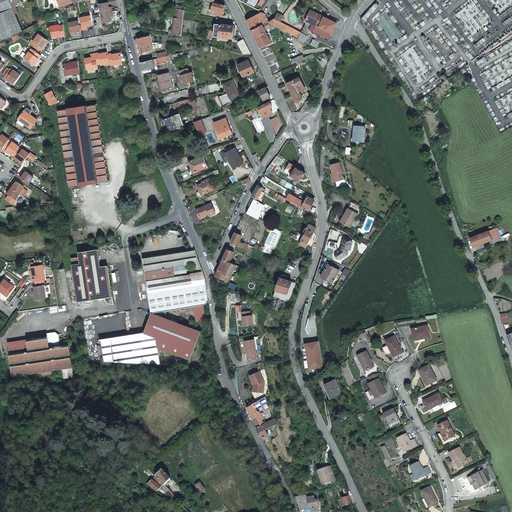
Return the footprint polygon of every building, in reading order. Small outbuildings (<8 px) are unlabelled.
[(0,0),(0,42),(3,41),(12,37),(18,34),(22,31),(15,13),(18,12),(16,6),(22,3),(20,0),(0,0)] [(98,4),(100,14),(112,12),(111,8),(109,9),(108,7),(107,2),(98,4)] [(214,2),(211,12),(222,15),(225,5),(214,2)] [(181,34),(183,9),(174,7),(173,16),(171,15),(171,22),(173,22),(172,28),(169,28),(168,33),(172,33),(181,34)] [(317,25),(313,32),(329,40),(338,23),(325,16),(314,11),(312,14),(310,13),(307,20),(317,25)] [(112,12),(100,14),(102,23),(111,22),(110,17),(110,16),(113,15),(112,12)] [(251,31),(262,25),(268,22),(264,14),(261,13),(246,21),(251,31)] [(90,16),(80,18),(82,30),(87,29),(87,26),(88,26),(92,25),(90,16)] [(274,18),(268,22),(298,37),(298,38),(304,41),(304,40),(317,46),(320,41),(287,24),(279,20),(274,18)] [(78,21),(68,23),(70,35),(75,34),(75,32),(76,31),(80,31),(78,21)] [(234,26),(215,23),(213,35),(232,38),(234,26)] [(59,24),(50,26),(52,37),(60,36),(61,37),(64,36),(62,25),(59,25),(59,24)] [(273,74),(280,71),(278,68),(280,67),(270,46),(268,48),(267,46),(271,45),(262,25),(251,31),(262,51),(273,74)] [(30,42),(41,51),(43,47),(48,40),(39,33),(34,40),(32,39),(30,42)] [(136,46),(151,42),(149,35),(134,39),(136,46)] [(245,54),(250,51),(243,39),(238,41),(245,54)] [(153,48),(151,42),(136,46),(137,53),(153,48)] [(31,48),(26,55),(36,62),(38,58),(39,58),(41,55),(31,48)] [(98,53),(95,54),(97,65),(100,64),(100,65),(109,64),(107,54),(107,52),(98,54),(98,53)] [(183,59),(181,52),(169,55),(170,57),(171,56),(171,59),(174,58),(175,61),(183,59)] [(109,64),(109,65),(113,65),(113,66),(122,64),(121,61),(120,53),(111,55),(111,54),(107,54),(109,64)] [(302,54),(297,57),(291,60),(294,65),(304,61),(314,57),(313,53),(304,57),(302,54)] [(86,69),(97,67),(97,65),(95,54),(89,54),(90,57),(84,59),(86,69)] [(36,62),(26,55),(24,59),(33,65),(36,62)] [(170,57),(169,55),(164,56),(158,58),(155,58),(156,64),(160,63),(160,62),(161,61),(161,62),(170,60),(170,57)] [(140,62),(141,69),(154,66),(152,59),(151,59),(149,60),(140,62)] [(248,60),(237,65),(243,76),(253,71),(248,60)] [(65,76),(80,73),(77,61),(70,62),(70,65),(63,66),(65,76)] [(305,64),(304,61),(294,65),(296,70),(301,68),(300,66),(305,64)] [(7,79),(14,84),(21,74),(13,69),(13,70),(10,68),(3,77),(7,80),(7,79)] [(286,83),(285,82),(280,71),(273,74),(279,86),(286,83)] [(168,73),(157,75),(161,89),(172,87),(168,73)] [(191,73),(180,75),(182,84),(193,81),(191,73)] [(299,77),(286,83),(295,102),(302,99),(300,93),(302,92),(302,91),(304,90),(303,89),(304,88),(299,77)] [(232,79),(223,83),(227,93),(223,95),(227,104),(232,102),(230,98),(239,94),(232,79)] [(260,92),(265,103),(270,101),(271,101),(269,97),(270,97),(265,86),(258,89),(260,92)] [(51,90),(43,94),(49,105),(57,101),(51,90)] [(223,95),(219,96),(224,106),(222,107),(224,110),(229,108),(227,104),(223,95)] [(192,98),(190,99),(186,99),(188,108),(189,109),(190,111),(195,110),(194,108),(192,98)] [(188,108),(186,99),(178,102),(180,110),(188,108)] [(257,107),(262,117),(272,113),(269,107),(272,106),(270,101),(265,103),(257,107)] [(96,103),(57,109),(67,173),(64,173),(65,187),(107,180),(96,103)] [(18,118),(24,122),(30,127),(37,119),(24,110),(18,118)] [(170,130),(184,125),(179,113),(164,119),(166,124),(167,123),(170,130)] [(226,118),(215,122),(221,137),(232,132),(226,118)] [(207,131),(202,119),(194,122),(199,134),(207,131)] [(365,126),(354,125),(353,140),(364,141),(365,126)] [(2,134),(0,132),(0,144),(3,147),(9,139),(9,138),(2,133),(2,134)] [(19,146),(19,145),(12,140),(12,141),(9,139),(3,147),(2,148),(6,150),(6,149),(13,154),(19,146)] [(27,155),(33,160),(35,157),(22,147),(22,148),(19,146),(13,154),(12,155),(16,157),(23,161),(27,155)] [(235,147),(226,152),(230,159),(229,160),(234,168),(244,162),(235,147)] [(267,169),(274,173),(283,160),(276,155),(267,169)] [(203,156),(188,162),(190,166),(191,165),(194,172),(208,167),(203,156)] [(300,181),(305,172),(290,162),(284,171),(290,174),(290,175),(300,181)] [(339,162),(330,164),(333,175),(332,176),(334,181),(344,179),(343,177),(344,177),(344,176),(343,176),(339,162)] [(25,170),(20,177),(28,183),(33,176),(25,170)] [(263,176),(260,182),(265,186),(269,179),(263,176)] [(214,189),(209,178),(203,181),(204,182),(197,185),(201,193),(204,192),(205,193),(214,189)] [(15,181),(11,186),(20,192),(23,195),(27,190),(23,188),(24,187),(15,181)] [(253,196),(258,198),(259,196),(262,197),(264,194),(261,192),(264,187),(258,184),(253,196)] [(20,192),(11,186),(7,192),(9,194),(6,198),(13,203),(16,199),(15,198),(20,192)] [(286,198),(299,205),(308,210),(314,199),(307,195),(304,201),(289,193),(286,198)] [(249,213),(259,218),(265,206),(259,203),(260,202),(253,198),(249,205),(252,206),(249,213)] [(359,205),(353,201),(349,208),(340,222),(351,228),(359,213),(355,211),(359,205)] [(211,203),(196,209),(199,218),(209,214),(210,216),(215,213),(211,203)] [(487,230),(491,239),(497,236),(493,228),(487,230)] [(315,232),(308,229),(306,232),(305,232),(303,236),(304,236),(302,239),(309,243),(315,232)] [(338,232),(331,229),(328,237),(336,240),(338,232)] [(487,230),(470,238),(473,246),(491,239),(487,230)] [(247,249),(249,244),(244,242),(239,240),(242,234),(235,231),(231,241),(236,244),(247,249)] [(352,241),(343,239),(342,244),(330,241),(329,242),(328,246),(328,247),(339,250),(338,252),(337,253),(336,254),(335,255),(335,256),(336,257),(337,258),(338,259),(339,259),(340,258),(347,255),(348,250),(350,250),(352,241)] [(228,248),(223,258),(229,261),(234,251),(228,248)] [(72,258),(73,269),(100,265),(97,249),(79,251),(79,256),(72,258)] [(194,249),(192,249),(143,257),(145,271),(199,263),(194,249)] [(215,275),(215,281),(222,284),(224,279),(225,280),(228,275),(228,276),(230,277),(236,264),(229,261),(223,258),(215,275)] [(45,277),(42,262),(31,264),(32,272),(31,272),(32,279),(45,277)] [(199,263),(145,271),(146,281),(202,271),(199,263)] [(340,270),(329,264),(322,276),(332,282),(340,270)] [(111,304),(113,304),(108,265),(100,266),(100,265),(73,269),(78,301),(104,298),(105,300),(106,301),(107,303),(109,304),(111,304)] [(205,277),(202,271),(146,281),(151,312),(166,317),(165,310),(193,306),(203,305),(209,302),(205,277)] [(0,287),(5,291),(4,292),(7,295),(15,284),(4,277),(3,278),(1,277),(0,278),(0,287)] [(297,283),(281,277),(274,296),(279,298),(282,291),(292,295),(297,283)] [(44,283),(33,285),(36,298),(46,297),(44,283)] [(271,308),(280,311),(284,301),(278,299),(277,300),(275,299),(271,308)] [(203,305),(193,306),(195,321),(205,320),(203,305)] [(250,311),(242,311),(242,316),(243,316),(244,325),(253,325),(253,315),(250,315),(250,311)] [(144,333),(130,335),(134,363),(159,365),(157,348),(191,357),(201,329),(166,317),(151,312),(144,333)] [(434,325),(418,328),(420,338),(430,336),(430,338),(436,337),(434,325)] [(69,344),(61,345),(59,333),(57,333),(56,333),(56,331),(47,332),(47,336),(8,341),(13,374),(42,370),(43,375),(63,372),(64,378),(74,377),(69,344)] [(134,363),(130,335),(100,339),(101,345),(97,345),(99,355),(103,355),(104,361),(134,363)] [(398,336),(390,340),(391,344),(387,346),(389,350),(390,352),(392,352),(394,351),(397,356),(405,352),(398,336)] [(249,353),(250,359),(257,357),(254,339),(245,340),(247,353),(249,353)] [(321,368),(318,342),(307,344),(310,369),(321,368)] [(369,349),(360,353),(369,370),(377,366),(369,349)] [(441,380),(433,365),(425,369),(430,379),(428,379),(431,385),(441,380)] [(265,382),(260,371),(250,375),(254,384),(253,391),(264,392),(265,382)] [(379,372),(372,375),(375,381),(372,383),(375,389),(379,397),(389,392),(379,372)] [(336,380),(326,385),(334,398),(343,393),(336,380)] [(371,391),(375,399),(379,397),(375,389),(371,391)] [(443,393),(427,401),(431,409),(447,402),(443,393)] [(267,400),(265,397),(246,407),(253,418),(257,426),(264,423),(261,418),(263,417),(259,411),(258,411),(256,407),(267,400)] [(398,409),(388,414),(388,415),(393,424),(394,426),(404,421),(398,409)] [(269,421),(264,423),(257,426),(263,437),(269,435),(266,429),(279,422),(277,417),(272,419),(269,421)] [(451,421),(442,425),(449,440),(458,435),(451,421)] [(402,438),(408,451),(421,444),(418,439),(414,441),(411,433),(402,438)] [(389,446),(386,448),(392,460),(395,458),(389,446)] [(462,447),(452,452),(456,460),(459,459),(463,467),(471,463),(467,455),(466,455),(462,447)] [(423,461),(414,465),(420,478),(429,474),(429,475),(434,473),(430,466),(427,467),(423,461)] [(189,479),(193,476),(185,467),(181,470),(189,479)] [(332,467),(320,471),(321,476),(323,476),(325,484),(336,481),(332,467)] [(483,470),(470,476),(473,484),(474,484),(477,489),(490,482),(483,470)] [(171,480),(163,471),(157,476),(164,485),(171,480)] [(154,479),(150,483),(158,491),(162,487),(154,479)] [(433,486),(424,490),(428,497),(432,505),(432,506),(441,502),(433,486)] [(313,496),(306,497),(309,508),(311,508),(311,510),(316,508),(313,496)] [(306,497),(300,498),(303,510),(309,508),(306,497)] [(353,504),(351,497),(342,499),(344,506),(353,504)]
